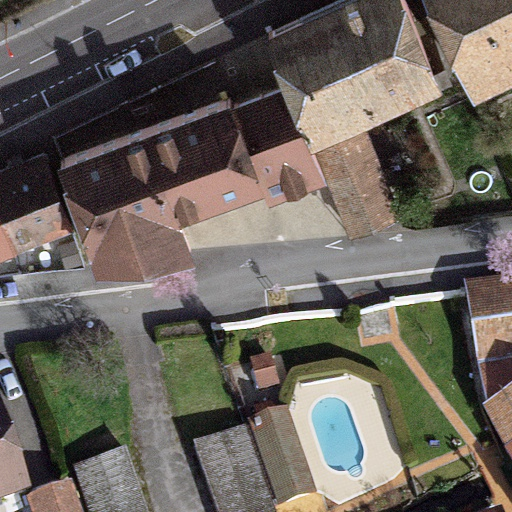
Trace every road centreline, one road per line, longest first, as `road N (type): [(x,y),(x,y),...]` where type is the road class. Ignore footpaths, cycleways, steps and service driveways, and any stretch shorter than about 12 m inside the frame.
road 1 (residential): [(0,310),(511,237)]
road 2 (secondary): [(182,0),(0,91)]
